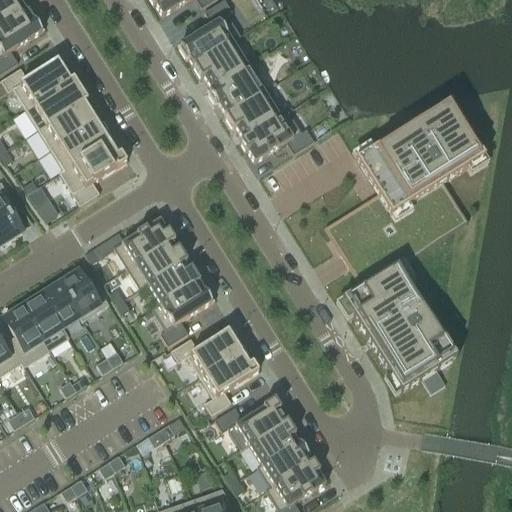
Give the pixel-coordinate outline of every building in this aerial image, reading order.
[(18,0),(0,0),(0,31),(27,15),(26,14),(24,15),(17,4),(20,2),(18,0)] [(146,0),(153,9),(154,9),(161,20),(192,1),(193,0),(146,0)] [(193,0),(192,1),(200,12),(219,0),(193,0)] [(223,4),(202,16),(210,28),(225,18),(225,19),(230,16),(223,4)] [(0,61),(9,56),(43,34),(34,20),(31,22),(27,15),(0,31),(0,61)] [(210,28),(176,50),(185,64),(187,62),(191,68),(191,69),(191,70),(239,40),(225,19),(225,18),(210,28)] [(239,40),(191,70),(200,83),(201,82),(209,93),(204,95),(205,96),(247,70),(247,69),(232,45),(239,41),(239,40)] [(0,77),(16,67),(9,56),(0,61),(0,77)] [(26,84),(10,93),(11,94),(24,115),(72,84),(59,63),(26,84)] [(247,70),(205,96),(213,110),(216,108),(223,119),(223,120),(266,93),(250,68),(250,67),(247,69),(247,70)] [(19,73),(0,84),(0,86),(6,97),(11,94),(10,93),(26,84),(19,73)] [(72,84),(24,115),(36,135),(82,107),(85,105),(80,97),(72,84)] [(266,93),(223,120),(232,134),(233,133),(240,143),(241,144),(282,119),(282,118),(266,93)] [(324,234),(324,235),(329,241),(349,273),(358,289),(359,290),(345,300),(356,318),(353,320),(351,321),(368,347),(369,350),(388,379),(395,374),(405,389),(407,392),(419,384),(435,374),(446,367),(456,361),(449,350),(426,314),(398,269),(456,233),(466,227),(449,200),(443,190),(441,187),(465,172),(460,164),(475,155),(476,155),(479,153),(454,114),(448,104),(418,123),(359,160),(360,160),(362,165),(357,168),(377,200),(365,207),(325,232),(325,233),(324,233),(324,234)] [(82,107),(36,135),(49,155),(94,127),(94,126),(82,107)] [(240,143),(238,145),(238,146),(244,156),(245,155),(253,167),(284,147),(300,137),(286,116),(286,115),(282,118),(282,119),(241,144),(240,143)] [(94,127),(49,155),(61,175),(62,176),(111,145),(102,132),(97,124),(94,126),(94,127)] [(300,137),(284,147),(292,159),(312,146),(305,134),(300,137)] [(61,175),(57,177),(58,178),(71,199),(91,187),(115,172),(116,173),(125,168),(124,167),(111,145),(62,176),(61,175)] [(4,155),(0,157),(0,162),(4,169),(11,165),(4,155)] [(31,185),(21,192),(25,198),(35,192),(31,185)] [(16,213),(0,187),(0,249),(21,236),(9,217),(16,213)] [(91,187),(71,199),(78,211),(98,198),(91,187)] [(47,204),(35,212),(46,227),(57,221),(47,204)] [(158,223),(112,253),(125,274),(172,244),(166,234),(165,235),(158,223)] [(172,244),(125,274),(138,294),(138,295),(146,290),(146,289),(185,265),(176,252),(175,253),(171,246),(173,245),(172,244)] [(90,254),(84,258),(90,268),(97,264),(90,254)] [(185,265),(146,289),(146,290),(158,309),(197,285),(189,272),(187,273),(183,267),(185,266),(185,265)] [(88,294),(76,275),(71,278),(65,282),(58,286),(57,287),(79,321),(81,325),(107,309),(95,290),(88,294)] [(158,309),(150,314),(150,315),(163,335),(164,336),(179,326),(213,305),(204,291),(201,292),(198,286),(197,285),(158,309)] [(79,321),(57,287),(49,292),(43,296),(39,298),(60,333),(79,321)] [(116,294),(109,298),(115,308),(122,304),(116,294)] [(60,333),(39,298),(38,299),(34,301),(28,305),(21,310),(20,310),(48,354),(67,343),(60,333)] [(122,304),(115,308),(121,318),(128,314),(122,304)] [(48,354),(20,310),(13,315),(7,319),(1,322),(13,341),(7,345),(6,345),(20,367),(20,368),(22,371),(48,354)] [(163,335),(158,339),(166,351),(186,338),(179,326),(164,336),(163,335)] [(196,354),(184,361),(185,362),(198,384),(243,356),(229,334),(196,354)] [(20,367),(6,345),(7,345),(5,341),(4,342),(0,344),(0,380),(20,368),(20,367)] [(189,343),(169,356),(176,368),(185,362),(184,361),(196,354),(189,343)] [(121,366),(115,356),(105,362),(111,373),(121,366)] [(243,356),(198,384),(211,403),(211,404),(223,397),(246,382),(247,383),(256,377),(256,376),(243,356)] [(111,373),(105,362),(95,369),(101,379),(111,373)] [(85,390),(80,383),(70,389),(74,396),(85,390)] [(74,396),(70,389),(68,386),(58,392),(64,402),(74,396)] [(211,403),(202,408),(210,420),(230,408),(223,397),(211,404),(211,403)] [(240,424),(225,434),(238,454),(246,449),(247,450),(286,425),(285,425),(278,413),(279,413),(273,403),(240,424)] [(33,422),(26,412),(16,418),(23,428),(33,422)] [(233,412),(213,425),(220,437),(225,434),(240,424),(233,412)] [(23,428),(16,418),(6,424),(12,435),(23,428)] [(286,425),(247,450),(259,469),(260,470),(301,444),(300,443),(296,446),(292,440),(294,438),(286,425)] [(167,429),(156,435),(163,446),(173,439),(167,429)] [(156,435),(146,442),(153,452),(163,446),(156,435)] [(259,469),(255,472),(255,473),(268,492),(268,493),(312,466),(311,465),(310,465),(306,459),(309,458),(301,444),(260,470),(259,469)] [(123,470),(117,460),(107,467),(113,477),(123,470)] [(268,492),(264,495),(264,496),(274,511),(285,511),(293,507),(324,488),(317,476),(318,475),(312,466),(268,493),(268,492)] [(113,477),(107,467),(97,473),(103,483),(113,477)] [(229,475),(222,479),(229,489),(235,485),(229,475)] [(86,494),(79,484),(69,490),(75,500),(86,494)] [(235,485),(229,489),(235,500),(242,495),(235,485)] [(75,500),(69,490),(59,497),(65,507),(75,500)] [(231,511),(220,494),(191,504),(193,511),(231,511)]
